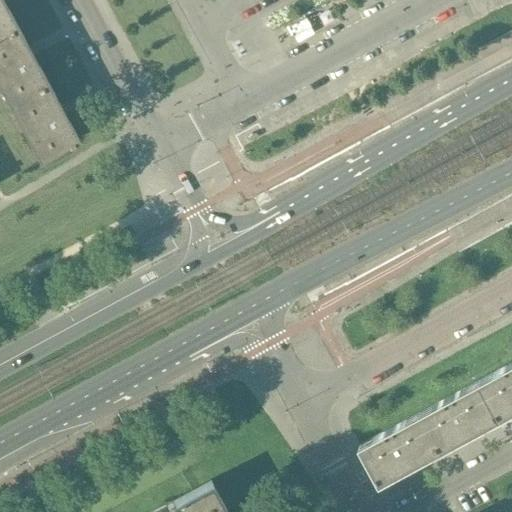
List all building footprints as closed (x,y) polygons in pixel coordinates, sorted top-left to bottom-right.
[(0,0),(0,30),(13,23),(1,1),(1,0),(0,0)] [(13,23),(0,30),(0,87),(7,100),(44,80),(32,58),(34,57),(28,46),(26,47),(13,23)] [(44,80),(7,100),(38,158),(75,138),(62,114),(64,113),(58,103),(56,104),(44,80)] [(511,361),(480,379),(501,416),(511,410),(511,361)] [(480,379),(420,411),(440,449),(501,416),(480,379)] [(420,411),(360,444),(380,482),(440,449),(420,411)] [(226,511),(210,480),(172,500),(178,511),(226,511)]
